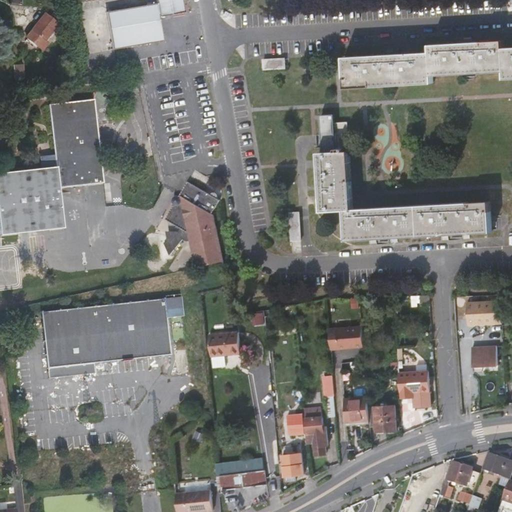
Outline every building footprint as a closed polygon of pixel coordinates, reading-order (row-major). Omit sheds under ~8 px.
[(185,13),(182,0),(156,0),(157,3),(107,12),(113,50),(163,42),(159,17),(185,13)] [(54,19),(56,17),(52,14),(50,17),(45,13),(26,38),(42,51),(48,43),(45,41),(59,24),(54,19)] [(431,53),(345,58),(347,86),(433,81),(433,73),(462,72),(506,69),(506,77),(511,76),(511,48),(504,48),(504,41),(431,45),(431,53)] [(285,58),(264,59),(264,69),(286,68),(285,58)] [(14,74),(23,73),(23,65),(14,65),(14,74)] [(94,99),(48,105),(56,167),(0,173),(0,232),(0,236),(19,234),(63,229),(59,188),(103,183),(94,99)] [(467,231),(492,230),(491,222),(490,203),(387,208),(351,210),(348,151),(350,151),(348,122),(322,123),(323,141),(324,153),(320,153),(321,164),(324,211),(346,210),(348,238),(370,236),(394,235),(402,235),(455,232),(467,231)] [(189,241),(195,269),(196,268),(223,262),(213,216),(211,214),(220,201),(188,181),(180,194),(179,195),(177,195),(175,196),(174,199),(174,201),(175,203),(166,218),(180,227),(179,232),(170,233),(171,240),(166,242),(164,243),(169,255),(183,239),(186,241),(189,241)] [(292,240),(302,240),(300,212),(291,213),(292,240)] [(56,366),(94,362),(156,355),(171,354),(166,315),(182,313),(181,296),(41,312),(43,328),(46,358),(48,367),(56,366)] [(501,301),(467,303),(469,325),(502,323),(501,301)] [(363,327),(337,329),(339,350),(349,349),(349,348),(354,347),(354,348),(364,348),(363,327)] [(226,356),(241,355),(239,332),(210,334),(212,357),(213,357),(214,368),(227,367),(226,356)] [(28,363),(37,364),(38,346),(29,345),(28,363)] [(475,372),(499,371),(498,366),(499,366),(498,346),(472,348),(473,367),(474,367),(475,372)] [(95,375),(94,362),(56,366),(48,367),(46,358),(43,358),(45,380),(95,375)] [(334,388),(332,367),(323,368),(325,389),(326,389),(328,409),(336,408),(334,388)] [(430,370),(399,372),(401,395),(414,394),(414,391),(431,390),(430,370)] [(348,426),(370,424),(367,397),(345,398),(348,426)] [(369,407),(371,426),(376,426),(377,431),(397,429),(395,406),(369,407)] [(323,409),(306,410),(307,420),(308,436),(309,444),(315,444),(316,456),(326,455),(325,447),(329,446),(328,428),(325,428),(324,418),(323,418),(323,409)] [(303,437),(301,417),(288,418),(288,422),(281,422),(281,426),(285,426),(285,432),(299,431),(300,437),(303,437)] [(97,441),(111,439),(109,424),(95,425),(97,441)] [(511,482),(511,479),(511,463),(508,463),(509,460),(491,454),(485,470),(491,472),(502,475),(501,479),(510,483),(511,482)] [(65,473),(80,472),(79,457),(65,458),(65,473)] [(285,483),(296,481),(295,476),(303,475),(302,458),(285,460),(286,465),(284,466),(285,483)] [(479,479),(481,473),(474,471),(474,469),(454,462),(453,466),(450,465),(440,494),(451,498),(454,488),(448,486),(450,480),(454,482),(453,485),(457,486),(458,483),(469,487),(469,486),(476,488),(477,483),(479,479)] [(267,484),(266,470),(221,475),(223,489),(267,484)] [(508,490),(510,483),(501,479),(498,486),(508,490)] [(438,502),(440,496),(440,494),(439,494),(416,485),(412,494),(431,502),(433,500),(438,502)] [(212,490),(177,493),(178,511),(197,511),(214,510),(212,490)] [(470,504),(473,495),(462,491),(459,500),(470,504)] [(405,498),(402,508),(409,511),(412,500),(405,498)]
